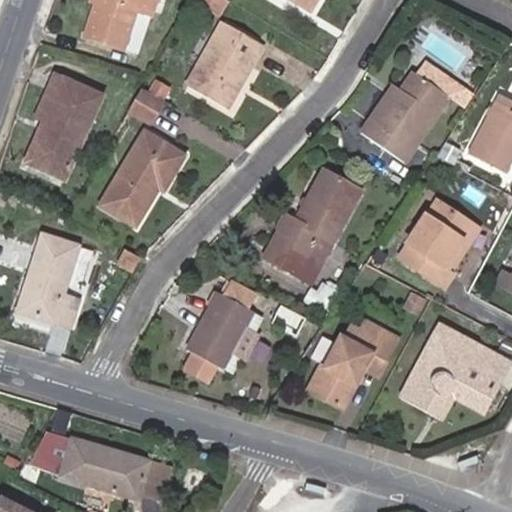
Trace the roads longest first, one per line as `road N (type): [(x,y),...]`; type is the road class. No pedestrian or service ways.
road 1 (residential): [(96,389),(153,274),(342,66),(384,0)]
road 2 (residential): [(270,437),(483,511)]
road 3 (residential): [(96,389),(270,437)]
